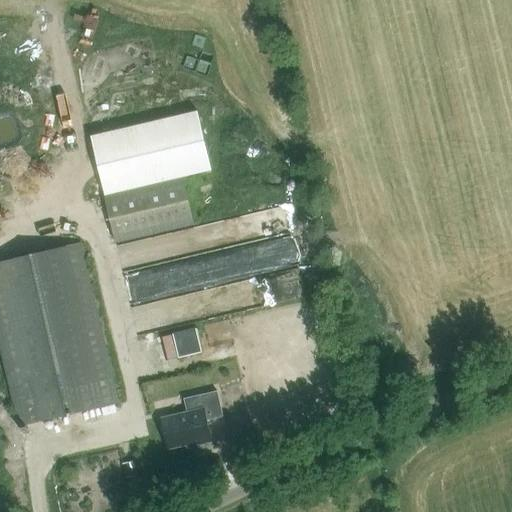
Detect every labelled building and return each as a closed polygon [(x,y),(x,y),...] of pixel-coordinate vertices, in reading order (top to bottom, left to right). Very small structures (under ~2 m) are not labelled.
[(196,114),(91,139),(104,195),(182,177),(209,171),(196,114)] [(104,195),(115,243),(194,224),(182,177),(104,195)] [(288,205),(193,225),(200,258),(193,259),(199,285),(301,264),(294,230),(288,205)] [(0,351),(17,424),(117,401),(79,240),(0,259),(0,351)] [(269,277),(276,302),(322,290),(315,265),(269,277)] [(173,330),(178,354),(202,349),(196,324),(173,330)] [(185,446),(210,440),(205,419),(222,415),(216,389),(182,397),(185,411),(160,416),(167,447),(185,443),(185,446)]
